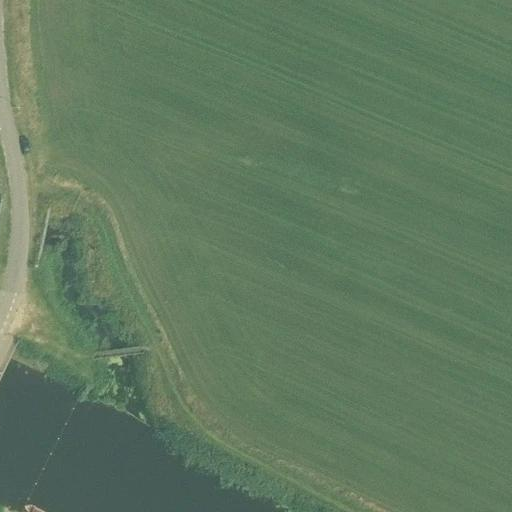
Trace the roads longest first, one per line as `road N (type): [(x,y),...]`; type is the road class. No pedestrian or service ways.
road 1 (track): [(155,349),(166,395),(186,418),(355,511)]
road 2 (unclassified): [(0,332),(19,231),(0,89)]
road 3 (track): [(18,190),(89,210),(155,349)]
